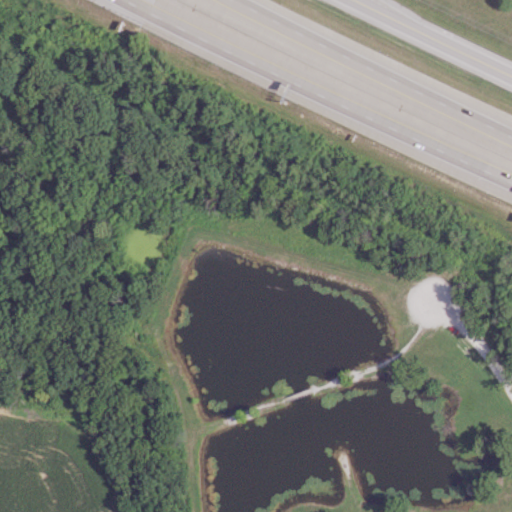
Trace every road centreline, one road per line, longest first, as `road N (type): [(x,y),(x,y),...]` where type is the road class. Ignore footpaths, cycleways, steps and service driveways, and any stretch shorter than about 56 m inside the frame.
road 1 (motorway): [(125,0),(511,182)]
road 2 (motorway): [(511,136),(234,0)]
road 3 (tertiary): [(511,76),(355,0)]
